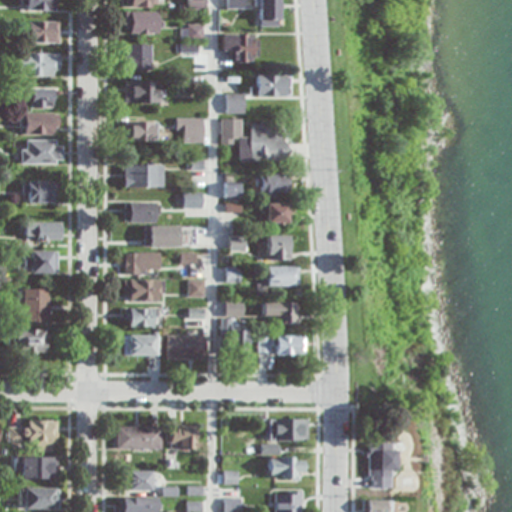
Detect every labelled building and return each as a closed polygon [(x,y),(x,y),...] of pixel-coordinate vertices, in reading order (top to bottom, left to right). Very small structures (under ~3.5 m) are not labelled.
[(186,0),(186,10),(204,10),(203,0),(186,0)] [(225,0),(226,8),(241,8),(241,0),(225,0)] [(279,27),(279,0),(257,0),(257,27),(279,27)] [(124,33),(158,33),(158,12),(124,12),(124,33)] [(57,21),(26,21),(26,42),(57,42),(57,21)] [(202,39),(202,25),(183,25),(183,39),(202,39)] [(221,52),(231,52),(231,61),(257,61),(257,34),(221,34),(221,52)] [(123,70),(150,70),(150,44),(123,44),(123,70)] [(57,53),(19,53),(19,76),(57,76),(57,53)] [(250,96),(288,96),(288,75),(250,75),(250,96)] [(176,92),(188,92),(188,77),(176,77),(176,92)] [(124,102),(161,102),(161,81),(124,81),(124,102)] [(52,88),(29,88),(29,108),(52,108),(52,88)] [(225,114),(243,114),(243,93),(225,93),(225,114)] [(57,134),(57,113),(20,113),(20,134),(57,134)] [(202,118),(175,118),(175,133),(183,133),(183,143),(202,143),(202,118)] [(283,161),(282,123),(249,124),(249,136),(240,136),(240,119),(220,119),(220,145),(237,145),(237,162),(283,161)] [(124,141),(156,141),(156,122),(124,122),(124,141)] [(20,164),(62,164),(62,140),(20,140),(20,164)] [(161,165),(123,165),(123,187),(161,187),(161,165)] [(289,174),(259,174),(259,196),(289,196),(289,174)] [(23,203),(52,203),(52,181),(23,181),(23,203)] [(200,208),(200,193),(182,193),(182,208),(200,208)] [(123,222),(156,222),(156,203),(123,203),(123,222)] [(287,205),(265,205),(265,224),(287,224),(287,205)] [(61,222),(24,222),(24,241),(61,241),(61,222)] [(142,246),(193,246),(193,226),(142,226),(142,246)] [(288,237),(265,237),(265,262),(288,262),(288,237)] [(231,250),(242,249),(240,238),(230,239),(231,250)] [(56,273),(56,252),(21,252),(21,273),(56,273)] [(123,274),(157,274),(157,253),(123,253),(123,274)] [(240,283),(240,268),(224,268),(224,283),(240,283)] [(296,287),(296,268),(265,268),(265,287),(296,287)] [(123,301),(161,301),(161,279),(123,279),(123,301)] [(23,322),(48,322),(48,289),(23,289),(23,322)] [(224,317),(242,317),(242,302),(224,302),(224,317)] [(295,303),(261,303),(261,316),(270,316),(270,322),(295,322),(295,303)] [(123,327),(153,327),(153,308),(123,308),(123,327)] [(247,359),(247,327),(227,326),(226,358),(247,359)] [(46,329),(13,329),(13,352),(46,352),(46,329)] [(156,335),(122,335),(122,355),(156,355),(156,335)] [(203,335),(165,335),(165,360),(203,360),(203,335)] [(274,355),(304,355),(304,335),(274,335),(274,355)] [(306,441),(306,419),(269,419),(269,441),(306,441)] [(55,421),(25,421),(25,428),(7,428),(7,441),(33,441),(34,451),(55,451),(55,421)] [(169,449),(195,449),(195,426),(169,426),(169,449)] [(159,427),(116,427),(116,449),(159,449),(159,427)] [(367,442),(367,488),(394,488),(394,442),(367,442)] [(54,457),(13,457),(13,479),(54,479),(54,457)] [(268,457),(268,478),(301,478),(301,457),(268,457)] [(152,471),(125,471),(125,490),(152,490),(152,471)] [(235,472),(222,472),(223,484),(235,484),(235,472)] [(57,488),(18,488),(18,508),(57,508),(57,488)] [(301,511),(301,491),(273,491),(273,511),(301,511)] [(156,511),(157,497),(117,497),(116,511),(156,511)] [(222,511),(239,511),(240,497),(222,497),(222,511)] [(362,500),(362,511),(387,511),(388,500),(362,500)] [(200,511),(201,502),(186,502),(185,511),(200,511)]
